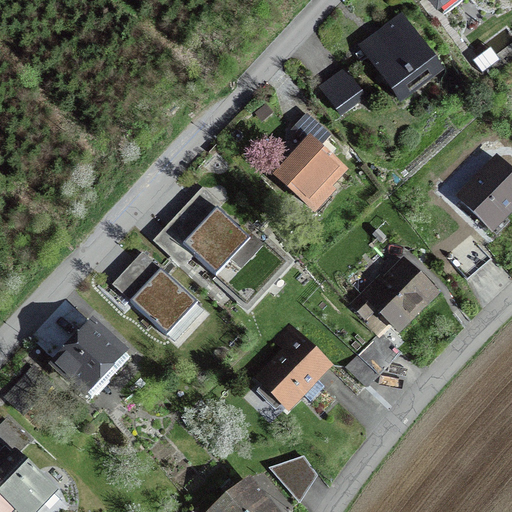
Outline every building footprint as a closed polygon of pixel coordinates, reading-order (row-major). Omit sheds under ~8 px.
[(444,72),(402,14),(358,45),(399,103),(444,72)] [(500,60),(491,48),(474,61),(484,73),(500,60)] [(367,99),(345,68),(318,87),(340,118),(367,99)] [(255,114),(262,122),(273,113),(266,105),(255,114)] [(304,143),(272,177),(315,216),(337,192),(334,189),(349,172),(331,156),(338,148),(328,138),(331,136),(307,114),(291,131),(304,143)] [(511,214),(511,170),(497,156),(456,197),(493,234),(511,214)] [(194,257),(215,277),(211,281),(247,314),(295,263),(249,220),(240,230),(219,210),(223,206),(203,188),(187,205),(152,242),(182,270),(194,257)] [(379,243),(385,238),(378,229),(372,235),(379,243)] [(447,257),(467,281),(492,260),(472,236),(447,257)] [(174,343),(205,311),(142,253),(112,286),(174,343)] [(384,277),(381,274),(349,306),(379,335),(389,325),(399,335),(440,294),(403,257),(384,277)] [(126,357),(130,353),(93,319),(47,368),(84,402),(88,397),(92,401),(130,360),(126,357)] [(282,350),(254,379),(261,387),(248,400),(268,420),(281,406),(289,414),(304,398),(310,404),(325,389),(319,383),(334,367),(290,324),(273,341),(282,350)] [(377,336),(358,355),(380,376),(403,354),(392,343),(388,347),(377,336)] [(380,376),(358,355),(346,368),(368,389),(380,376)] [(51,382),(33,366),(4,398),(22,415),(51,382)] [(0,465),(15,450),(18,453),(30,441),(6,419),(0,425),(0,442),(5,447),(0,452),(0,465)] [(18,453),(15,450),(0,465),(0,482),(2,485),(0,487),(0,498),(14,511),(39,511),(59,492),(18,453)] [(305,456),(268,468),(300,505),(318,477),(305,456)] [(280,511),(250,477),(209,511),(280,511)] [(0,511),(14,511),(0,498),(0,487),(2,485),(0,482),(0,511)]
